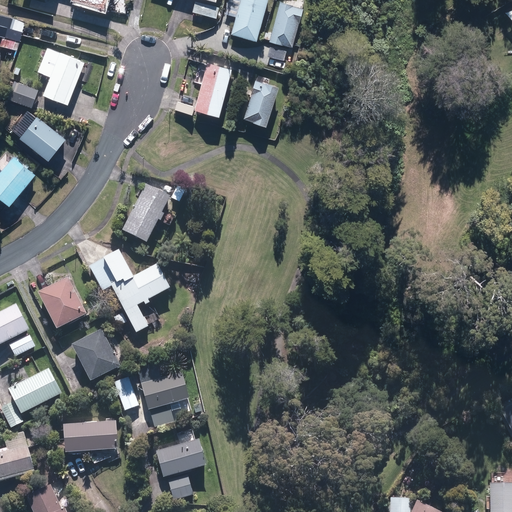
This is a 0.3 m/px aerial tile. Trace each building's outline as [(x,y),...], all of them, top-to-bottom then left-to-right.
[(219,6),(199,0),(194,0),(191,12),(215,19),(219,6)] [(261,36),(270,0),(229,0),(228,10),(238,12),(233,29),(261,36)] [(306,1),(300,0),(278,0),(271,38),(298,43),(306,1)] [(25,21),(0,15),(0,36),(20,41),(25,21)] [(86,55),(50,43),(42,68),(53,71),(46,92),(72,101),(86,55)] [(232,65),(208,60),(200,106),(224,111),(232,65)] [(279,78),(258,75),(250,117),(271,121),(279,78)] [(38,89),(18,82),(11,101),(32,108),(38,89)] [(68,135),(40,111),(22,131),(50,156),(68,135)] [(36,170),(17,153),(0,173),(0,187),(13,198),(36,170)] [(172,195),(148,183),(127,225),(151,237),(172,195)] [(160,259),(140,271),(137,264),(134,265),(122,247),(109,254),(107,255),(108,258),(93,267),(105,285),(114,279),(140,331),(164,319),(152,295),(173,282),(160,259)] [(90,309),(71,275),(42,291),(61,326),(90,309)] [(0,343),(32,325),(17,299),(0,308),(0,343)] [(127,322),(121,312),(112,318),(118,328),(127,322)] [(101,331),(75,345),(93,376),(118,362),(101,331)] [(29,335),(9,345),(15,357),(35,348),(29,335)] [(158,363),(141,368),(157,422),(179,416),(175,402),(184,399),(176,372),(162,376),(158,363)] [(63,388),(50,366),(12,387),(24,409),(63,388)] [(129,378),(114,383),(124,411),(139,406),(129,378)] [(0,408),(11,429),(23,423),(13,401),(0,407),(0,408)] [(511,403),(499,411),(511,435),(511,403)] [(120,417),(68,418),(68,445),(120,445),(120,417)] [(167,472),(207,460),(199,435),(195,436),(194,433),(182,437),(183,440),(160,447),(167,472)] [(0,447),(0,476),(38,467),(30,439),(0,447)] [(194,490),(191,475),(173,478),(176,493),(194,490)] [(511,511),(511,479),(493,480),(493,511),(511,511)] [(68,511),(53,482),(26,496),(33,511),(68,511)] [(453,511),(421,496),(412,511),(453,511)]
